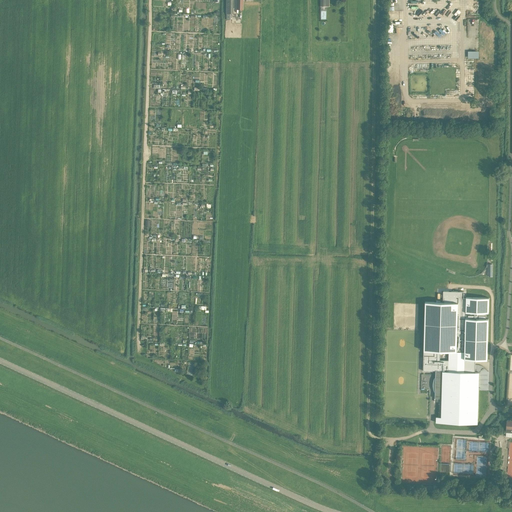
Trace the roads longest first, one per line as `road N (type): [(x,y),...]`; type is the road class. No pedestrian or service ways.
road 1 (primary): [(331,511),(0,360)]
road 2 (track): [(139,350),(150,0)]
